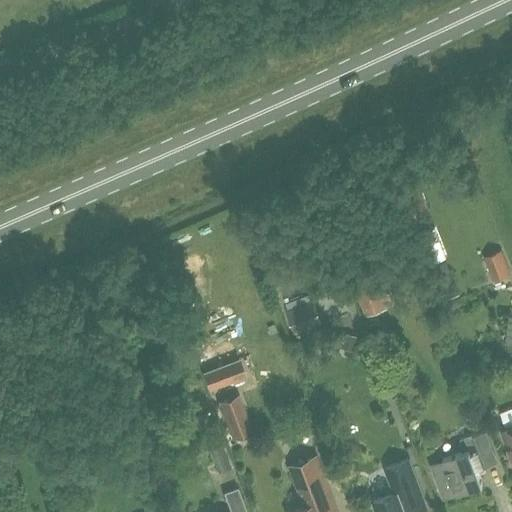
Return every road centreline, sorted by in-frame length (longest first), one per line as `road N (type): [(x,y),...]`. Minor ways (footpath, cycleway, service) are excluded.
road 1 (primary): [(0,233),(511,3)]
road 2 (unclassified): [(0,77),(209,0)]
